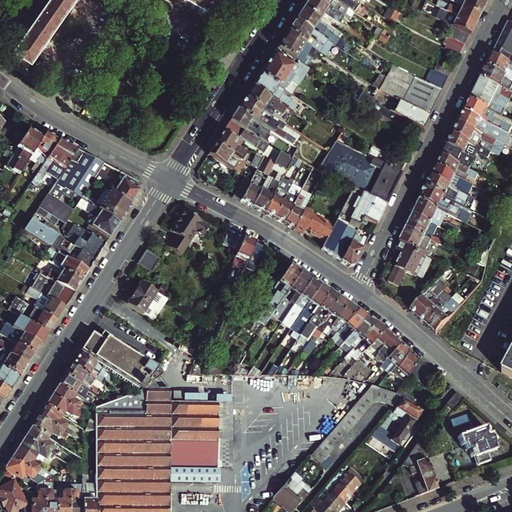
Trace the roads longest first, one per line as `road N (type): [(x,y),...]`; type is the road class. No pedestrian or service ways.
road 1 (residential): [(502,0),(358,291)]
road 2 (residential): [(0,440),(168,180)]
road 3 (unknown): [(50,116),(97,15),(122,2),(235,76)]
road 4 (residential): [(358,291),(168,180)]
road 5 (residential): [(168,180),(285,0)]
road 6 (residential): [(511,422),(358,291)]
road 7 (residential): [(168,180),(74,131),(0,79)]
